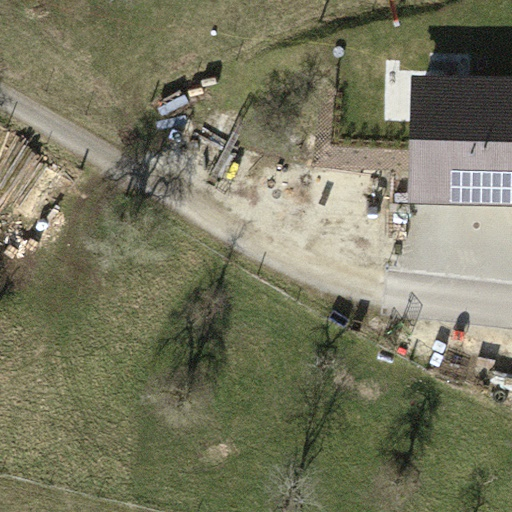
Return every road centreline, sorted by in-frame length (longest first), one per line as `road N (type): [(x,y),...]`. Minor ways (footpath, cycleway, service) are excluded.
road 1 (track): [(192,202),(212,105),(260,56),(328,22),(511,24)]
road 2 (track): [(192,202),(0,89)]
